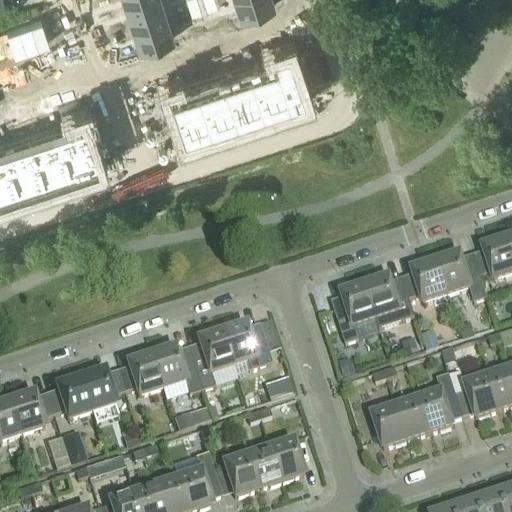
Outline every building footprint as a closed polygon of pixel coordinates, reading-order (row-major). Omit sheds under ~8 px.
[(122,0),(126,11),(160,0),(122,0)] [(160,0),(126,11),(133,31),(167,19),(160,0)] [(197,0),(187,3),(190,12),(199,9),(197,0)] [(272,0),(234,0),(240,19),(275,7),(272,0)] [(216,4),(206,7),(209,16),(218,13),(216,4)] [(199,9),(190,12),(193,21),(202,18),(199,9)] [(167,19),(133,31),(139,51),(174,40),(167,19)] [(41,42),(48,58),(64,51),(57,35),(41,42)] [(176,85),(166,88),(182,137),(304,97),(288,49),(271,54),(274,62),(179,93),(176,85)] [(62,54),(42,61),(47,74),(67,67),(62,54)] [(0,195),(97,164),(81,115),(71,118),(74,127),(0,150),(0,195)] [(495,285),(511,279),(511,258),(507,243),(483,251),(485,256),(474,259),(481,281),(492,277),(495,285)] [(481,281),(474,259),(461,263),(460,259),(436,266),(447,300),(470,293),(474,307),(487,302),(481,281)] [(447,300),(436,266),(413,274),(414,279),(402,283),(410,304),(421,300),(424,308),(447,300)] [(389,282),(366,290),(377,323),(400,316),(398,308),(410,304),(402,283),(391,286),(389,282)] [(354,331),(377,323),(366,290),(342,297),(344,302),(332,306),(346,349),(359,344),(354,331)] [(463,342),(473,339),(469,326),(458,330),(463,342)] [(245,329),(222,337),(233,370),(256,363),(256,362),(268,358),(259,330),(247,333),(245,329)] [(511,341),(510,334),(499,338),(501,346),(511,342),(511,341)] [(233,370),(222,337),(198,344),(200,349),(188,353),(195,374),(207,371),(209,378),(233,370)] [(499,338),(488,341),(491,350),(501,346),(499,338)] [(428,353),(437,349),(434,339),(424,343),(428,353)] [(407,359),(418,356),(414,343),(403,347),(407,359)] [(195,374),(188,353),(176,357),(175,352),(151,360),(162,394),(186,386),(190,399),(202,395),(195,374)] [(453,353),(442,356),(444,365),(455,361),(453,353)] [(138,401),(162,394),(151,360),(128,368),(129,372),(117,376),(124,398),(136,394),(138,401)] [(344,380),(355,377),(350,363),(340,367),(344,380)] [(395,372),(384,375),(387,384),(398,380),(395,372)] [(511,378),(511,374),(488,382),(499,415),(511,411),(511,378)] [(104,375),(80,383),(92,417),(115,409),(112,402),(124,398),(117,376),(106,380),(104,375)] [(384,375),(373,379),(376,387),(387,384),(384,375)] [(441,397),(419,404),(430,438),(453,431),(452,426),(464,422),(449,379),(437,383),(441,397)] [(292,398),(287,382),(265,389),(270,405),(292,398)] [(477,423),(499,415),(488,382),(466,389),(477,423)] [(68,425),(92,417),(80,383),(57,391),(58,395),(47,399),(54,421),(65,417),(68,425)] [(42,425),(54,421),(47,399),(35,403),(33,398),(10,406),(21,440),(44,432),(42,425)] [(419,404),(396,412),(407,446),(430,438),(419,404)] [(0,446),(21,440),(10,406),(0,409),(0,446)] [(384,453),(407,446),(396,412),(373,419),(384,453)] [(268,413),(257,416),(260,425),(271,421),(268,413)] [(257,416),(246,420),(249,428),(260,425),(257,416)] [(180,435),(191,432),(188,420),(176,424),(180,435)] [(211,432),(200,435),(203,443),(214,440),(211,432)] [(136,439),(124,443),(128,452),(140,449),(136,439)] [(292,446),(269,453),(281,487),(304,479),(292,446)] [(154,450),(143,454),(146,462),(157,459),(154,450)] [(269,453),(246,461),(258,494),(281,487),(269,453)] [(143,454),(132,458),(135,466),(146,462),(143,454)] [(70,471),(87,466),(84,455),(67,461),(70,471)] [(200,476),(177,483),(186,511),(204,511),(211,510),(210,505),(222,501),(207,458),(195,462),(200,476)] [(57,475),(70,471),(67,461),(53,465),(57,475)] [(235,502),(258,494),(246,461),(223,468),(235,502)] [(97,469),(85,473),(88,481),(99,478),(97,469)] [(85,473),(75,477),(78,485),(88,481),(85,473)] [(186,511),(177,483),(155,491),(161,511),(186,511)] [(30,500),(42,496),(39,488),(28,492),(30,500)] [(161,511),(155,491),(132,498),(136,511),(161,511)] [(28,492),(16,496),(19,504),(30,500),(28,492)] [(511,511),(511,492),(500,496),(505,511),(511,511)] [(505,511),(500,496),(477,504),(479,511),(505,511)] [(111,511),(136,511),(132,498),(109,506),(111,511)]
